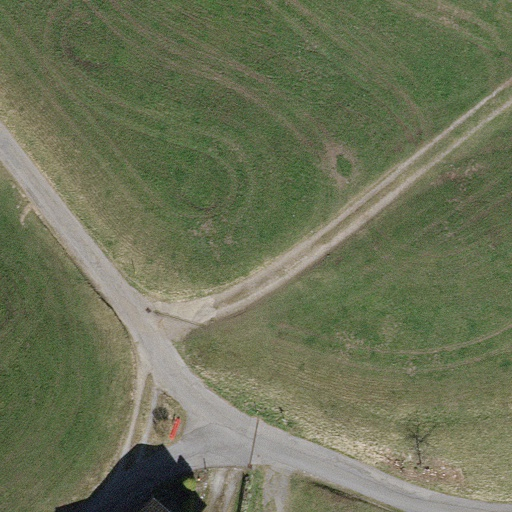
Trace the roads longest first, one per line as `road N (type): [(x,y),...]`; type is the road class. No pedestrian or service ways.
road 1 (track): [(129,482),(143,338),(276,279),(511,91)]
road 2 (unclassified): [(222,430),(0,146)]
road 3 (residential): [(279,453),(410,499),(479,511)]
road 4 (residential): [(98,511),(129,482),(222,430)]
